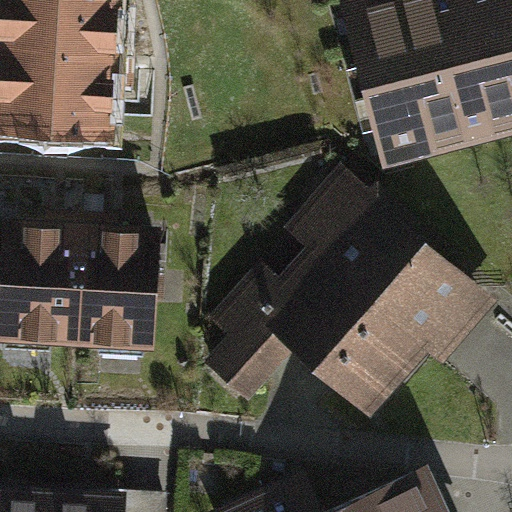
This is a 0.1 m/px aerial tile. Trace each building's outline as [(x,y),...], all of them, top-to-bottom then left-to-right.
[(114,0),(15,0),(11,89),(0,88),(0,95),(0,126),(107,132),(110,80),(127,81),(129,50),(111,49),(114,0)] [(351,0),(391,152),(511,120),(511,31),(510,23),(503,0),(351,0)] [(373,195),(343,169),(295,225),(325,251),(301,279),(297,275),(289,285),(262,262),(215,316),(241,339),(218,365),(245,388),(291,336),(370,405),(476,284),(425,240),(432,233),(380,187),(373,195)] [(65,230),(9,227),(4,326),(77,330),(83,215),(65,214),(65,230)] [(101,216),(83,215),(77,330),(150,334),(155,235),(100,232),(101,216)] [(429,511),(412,474),(325,511),(323,511),(306,474),(220,511),(429,511)] [(49,511),(50,493),(0,490),(0,511),(49,511)] [(123,497),(50,493),(49,511),(167,511),(167,503),(123,501),(123,497)]
